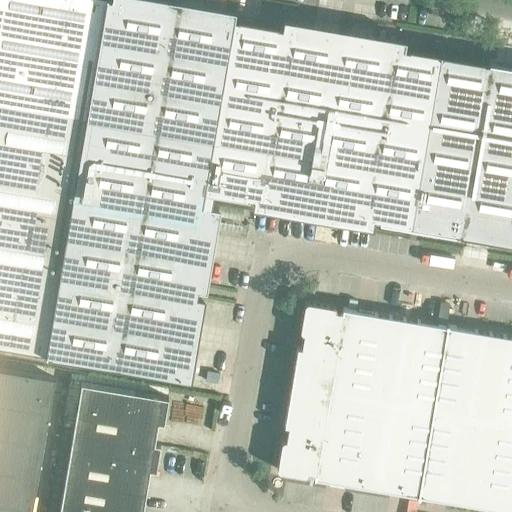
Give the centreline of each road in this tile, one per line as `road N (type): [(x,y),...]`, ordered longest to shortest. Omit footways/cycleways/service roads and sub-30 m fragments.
road 1 (unclassified): [(247,511),(231,509),(274,258)]
road 2 (unclassified): [(274,258),(511,301)]
